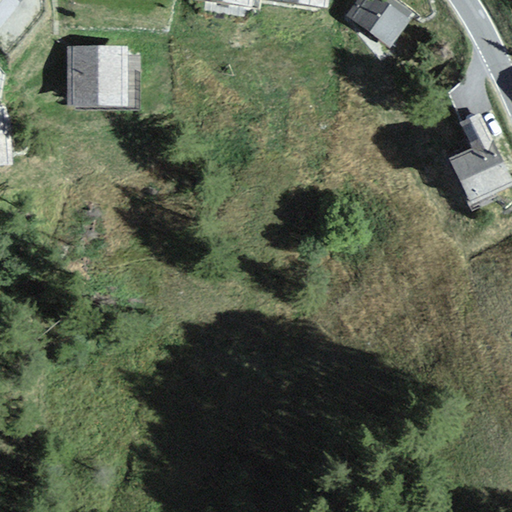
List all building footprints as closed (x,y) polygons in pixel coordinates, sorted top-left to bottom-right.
[(237,0),(182,0),(235,11),(237,0)] [(313,0),(259,0),(308,17),(313,0)] [(398,25),(369,0),(334,0),(328,7),(376,49),(398,25)] [(121,51),(58,49),(56,103),(119,105),(121,51)] [(462,150),(429,163),(447,207),(502,185),(473,113),(450,123),(462,150)]
